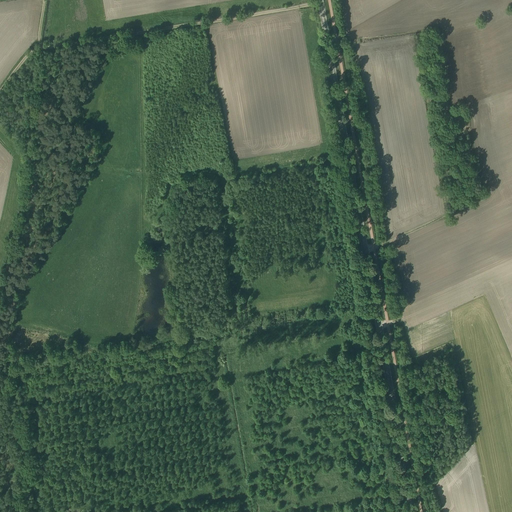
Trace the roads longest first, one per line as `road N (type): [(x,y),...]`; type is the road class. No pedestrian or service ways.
road 1 (primary): [(412,511),(319,0)]
road 2 (track): [(37,48),(319,2)]
